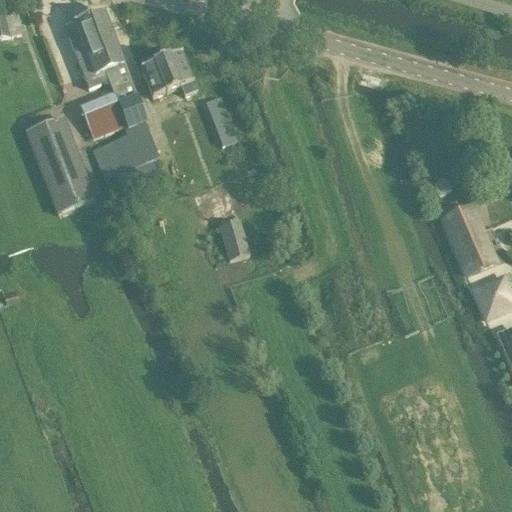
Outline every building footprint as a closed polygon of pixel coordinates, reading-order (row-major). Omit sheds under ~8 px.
[(117,108),(136,100),(103,15),(64,29),(88,93),(109,85),(115,102),(81,114),(92,143),(126,130),(117,108)] [(0,41),(20,38),(17,18),(0,20),(0,41)] [(184,100),(197,95),(182,55),(168,60),(164,61),(165,62),(156,65),(156,64),(152,65),(152,66),(140,71),(151,101),(166,95),(167,96),(181,91),(184,100)] [(117,108),(126,130),(130,140),(93,154),(104,184),(157,164),(144,128),(146,127),(136,100),(117,108)] [(219,102),(207,106),(223,149),(236,144),(219,102)] [(58,218),(95,204),(62,122),(26,136),(58,218)] [(446,181),(434,186),(439,199),(452,193),(446,181)] [(499,267),(472,208),(439,223),(465,283),(499,267)] [(228,264),(248,259),(238,225),(218,230),(228,264)] [(511,315),(511,296),(504,278),(469,293),(484,327),(511,315)] [(17,295),(4,298),(6,308),(19,304),(17,295)]
